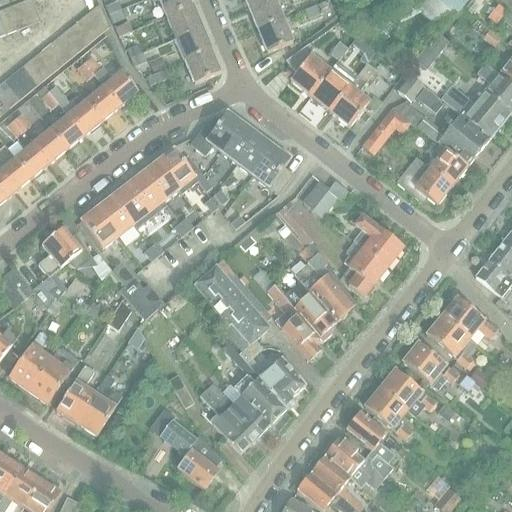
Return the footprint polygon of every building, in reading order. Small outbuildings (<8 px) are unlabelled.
[(30,0),(8,9),(13,21),(35,11),(30,0)] [(188,0),(157,0),(165,18),(192,8),(188,0)] [(243,0),(248,10),(270,0),(243,0)] [(274,0),(270,0),(248,10),(257,32),(283,21),(274,0)] [(470,0),(442,0),(458,14),(470,0)] [(105,6),(109,15),(121,11),(117,2),(105,6)] [(99,5),(87,15),(102,34),(109,29),(99,5)] [(505,11),(497,5),(487,17),(495,24),(505,11)] [(307,20),(319,15),(316,7),(304,12),(307,20)] [(192,8),(165,18),(176,41),(202,30),(192,8)] [(8,9),(0,12),(0,19),(6,36),(17,31),(13,21),(8,9)] [(35,11),(13,21),(17,31),(40,22),(35,11)] [(121,11),(109,15),(113,24),(124,19),(121,11)] [(87,15),(78,23),(93,42),(102,34),(87,15)] [(283,21),(257,32),(267,54),(293,43),(283,21)] [(128,22),(114,27),(118,37),(132,31),(128,22)] [(78,23),(69,30),(83,49),(93,42),(78,23)] [(367,37),(374,43),(382,36),(373,29),(367,37)] [(69,30),(59,38),(74,57),(83,49),(69,30)] [(202,30),(176,41),(185,63),(211,52),(202,30)] [(494,48),(500,40),(489,32),(483,39),(494,48)] [(435,35),(413,62),(425,71),(446,44),(435,35)] [(382,36),(374,43),(380,48),(387,40),(382,36)] [(59,38),(50,46),(65,64),(74,57),(59,38)] [(339,62),(348,50),(339,43),(330,55),(339,62)] [(50,46),(41,53),(56,72),(65,64),(50,46)] [(127,51),(131,59),(143,54),(139,46),(127,51)] [(290,82),(310,98),(330,73),(311,58),(316,51),(308,47),(285,62),(297,74),(290,82)] [(211,52),(185,63),(195,85),(204,81),(220,74),(211,52)] [(41,53),(32,60),(46,80),(56,72),(41,53)] [(143,54),(131,59),(134,67),(146,62),(143,54)] [(511,57),(500,73),(511,82),(511,57)] [(91,59),(83,65),(93,77),(100,71),(91,59)] [(359,59),(349,71),(357,77),(367,66),(359,59)] [(32,60),(22,68),(37,87),(46,80),(32,60)] [(93,77),(83,65),(77,70),(87,82),(93,77)] [(330,73),(310,98),(329,113),(349,88),(355,81),(336,65),(330,73)] [(367,66),(357,77),(355,81),(349,88),(329,113),(349,129),(369,104),(357,95),(375,72),(367,66)] [(440,101),(459,116),(489,141),(511,113),(511,87),(484,66),(477,76),(489,85),(473,105),(451,88),(440,101)] [(21,69),(13,75),(28,94),(37,87),(22,68),(21,69)] [(149,88),(164,81),(161,73),(146,80),(149,88)] [(122,74),(103,89),(119,109),(138,94),(122,74)] [(13,75),(4,83),(19,102),(28,94),(13,75)] [(422,88),(424,87),(410,76),(397,93),(410,103),(415,98),(422,88)] [(19,102),(4,83),(0,85),(0,98),(9,110),(19,102)] [(56,88),(48,94),(57,105),(65,99),(56,88)] [(422,88),(415,98),(434,114),(442,104),(422,88)] [(103,89),(85,104),(101,124),(119,109),(103,89)] [(57,105),(48,94),(42,99),(51,110),(57,105)] [(65,99),(57,105),(68,118),(84,138),(101,124),(85,104),(75,112),(65,99)] [(403,104),(393,110),(417,128),(417,129),(444,151),(467,169),(489,141),(459,116),(444,135),(424,119),(403,104)] [(391,111),(377,129),(388,138),(395,129),(402,134),(409,125),(416,130),(417,129),(417,128),(393,110),(391,111)] [(221,155),(242,127),(226,115),(215,129),(207,123),(205,127),(190,147),(195,151),(204,158),(211,148),(221,155)] [(20,116),(13,122),(22,134),(30,128),(20,116)] [(68,118),(50,132),(66,152),(84,138),(68,118)] [(22,134),(13,122),(7,127),(16,139),(22,134)] [(236,167),(258,138),(242,127),(221,155),(236,167)] [(388,138),(377,129),(362,148),(373,157),(388,138)] [(50,132),(32,146),(49,166),(66,152),(50,132)] [(252,178),(273,150),(258,138),(236,167),(252,178)] [(32,146),(15,160),(31,181),(49,166),(32,146)] [(432,159),(425,168),(451,189),(467,169),(444,151),(438,146),(430,157),(432,159)] [(293,176),(283,169),(289,162),(273,150),(252,178),(277,197),(293,176)] [(172,152),(156,164),(181,196),(197,184),(172,152)] [(15,160),(0,171),(0,178),(13,195),(31,181),(15,160)] [(451,189),(416,160),(397,184),(422,204),(426,199),(436,207),(451,189)] [(181,196),(156,164),(141,176),(163,204),(177,193),(180,196),(181,196)] [(190,175),(198,184),(204,180),(197,170),(190,175)] [(163,204),(141,176),(126,187),(151,219),(166,208),(163,204)] [(0,205),(13,195),(0,178),(0,205)] [(211,189),(204,180),(198,184),(205,194),(211,189)] [(329,191),(319,184),(303,204),(312,211),(328,192),(329,191)] [(329,191),(328,192),(312,211),(322,219),(338,199),(341,201),(347,194),(334,184),(329,191)] [(151,219),(126,187),(111,199),(133,227),(135,231),(151,219)] [(213,197),(214,197),(221,207),(221,206),(227,202),(220,192),(213,197)] [(133,227),(111,199),(96,211),(117,239),(133,227)] [(217,210),(210,201),(209,200),(203,205),(211,215),(217,210)] [(117,239),(96,211),(80,223),(101,251),(117,239)] [(299,241),(298,242),(313,259),(318,255),(320,253),(284,211),(277,216),(299,241)] [(354,244),(362,251),(386,270),(403,249),(362,217),(355,226),(362,232),(353,243),(354,244)] [(239,218),(230,225),(229,225),(234,232),(244,224),(239,218)] [(185,220),(179,225),(187,234),(193,229),(185,220)] [(187,234),(179,225),(173,230),(180,239),(187,234)] [(58,303),(67,290),(54,275),(72,261),(78,270),(93,260),(77,236),(71,239),(63,230),(60,233),(57,229),(49,235),(52,239),(42,247),(50,257),(39,266),(49,278),(32,292),(34,294),(33,295),(47,312),(55,301),(58,303)] [(511,232),(503,243),(511,250),(511,232)] [(313,259),(298,242),(298,243),(291,235),(286,239),(308,265),(295,276),(301,283),(303,286),(336,324),(356,307),(324,269),(327,266),(318,255),(313,259)] [(250,238),(239,248),(244,254),(255,244),(250,238)] [(511,250),(503,243),(489,262),(511,280),(511,250)] [(155,244),(149,249),(157,259),(163,254),(163,253),(155,244)] [(362,251),(354,244),(349,251),(352,253),(346,261),(351,265),(350,266),(351,266),(345,274),(353,281),(348,286),(364,299),(386,270),(362,251)] [(157,259),(149,249),(143,254),(150,264),(157,259)] [(221,329),(242,354),(243,355),(256,343),(270,331),(265,326),(272,320),(214,254),(204,263),(213,273),(194,289),(226,326),(221,329)] [(511,280),(489,262),(475,279),(501,299),(509,289),(511,291),(511,280)] [(3,278),(4,279),(23,303),(33,295),(34,294),(32,292),(14,269),(3,278)] [(116,279),(124,288),(130,283),(122,274),(116,279)] [(23,303),(4,279),(3,278),(0,281),(0,294),(13,311),(23,303)] [(127,304),(142,291),(133,280),(130,283),(124,288),(118,293),(127,304)] [(301,283),(284,298),(323,343),(332,336),(332,330),(331,329),(336,325),(336,324),(303,286),(301,283)] [(135,313),(155,296),(147,287),(142,291),(127,304),(135,313)] [(323,343),(275,288),(268,294),(292,322),(281,331),(309,362),(321,351),(318,348),(323,343)] [(163,305),(155,296),(135,313),(144,322),(163,305)] [(456,300),(441,319),(468,342),(476,348),(485,336),(490,340),(496,332),(456,300)] [(58,303),(55,301),(47,312),(56,317),(63,306),(58,303)] [(131,314),(127,309),(121,302),(107,326),(118,333),(131,314)] [(468,342),(441,319),(426,337),(466,369),(472,362),(467,358),(476,348),(468,342)] [(17,341),(20,337),(9,328),(6,332),(0,326),(0,362),(17,341)] [(143,344),(137,333),(127,349),(137,355),(143,344)] [(9,379),(28,393),(49,362),(39,354),(48,341),(40,335),(9,379)] [(242,354),(240,357),(259,379),(257,381),(286,411),(286,410),(286,409),(293,403),(291,400),(305,388),(282,359),(265,374),(253,360),(263,352),(256,343),(243,355),(242,354)] [(403,364),(430,386),(438,392),(447,381),(451,385),(458,377),(418,345),(403,364)] [(49,362),(28,393),(47,406),(79,362),(70,356),(60,370),(49,362)] [(248,377),(238,387),(234,391),(242,399),(241,400),(269,428),(286,411),(257,381),(259,379),(240,357),(234,363),(248,377)] [(56,413),(76,425),(95,395),(84,389),(94,374),(84,368),(56,413)] [(490,381),(476,370),(468,380),(482,391),(490,381)] [(395,371),(379,390),(406,412),(415,419),(424,408),(429,412),(436,405),(395,371)] [(177,377),(168,382),(174,393),(184,388),(177,377)] [(95,395),(76,425),(97,438),(116,409),(101,400),(111,385),(104,381),(95,395)] [(213,386),(207,392),(255,442),(269,428),(241,400),(234,407),(213,386)] [(193,405),(184,388),(174,393),(184,410),(193,405)] [(406,412),(379,390),(364,409),(405,442),(411,434),(398,423),(406,412)] [(255,442),(207,392),(200,399),(221,419),(213,427),(241,456),(255,442)] [(150,430),(154,433),(187,459),(177,471),(204,492),(219,472),(189,450),(196,441),(173,423),(174,421),(164,412),(150,430)] [(387,465),(394,457),(378,445),(387,434),(361,412),(346,431),(370,453),(366,458),(371,462),(369,465),(383,480),(392,470),(387,465)] [(338,441),(324,458),(350,480),(359,489),(364,483),(374,491),(383,480),(369,465),(371,462),(366,458),(364,461),(338,441)] [(2,456),(0,459),(0,504),(20,471),(14,467),(15,465),(2,456)] [(324,458),(311,475),(336,496),(341,500),(350,508),(353,511),(355,511),(360,506),(346,494),(347,492),(343,488),(350,480),(324,458)] [(20,471),(0,504),(0,511),(4,511),(11,502),(23,510),(41,481),(27,472),(26,475),(20,471)] [(511,478),(504,474),(500,481),(510,487),(511,484),(511,478)] [(336,496),(311,475),(296,492),(321,511),(323,511),(331,502),(342,511),(353,511),(350,508),(341,500),(336,496)] [(41,481),(23,510),(26,511),(49,511),(59,497),(52,492),(54,490),(41,481)] [(447,491),(434,507),(440,511),(450,511),(459,502),(447,491)] [(75,511),(79,506),(67,500),(60,511),(75,511)] [(307,511),(289,501),(283,511),(307,511)]
